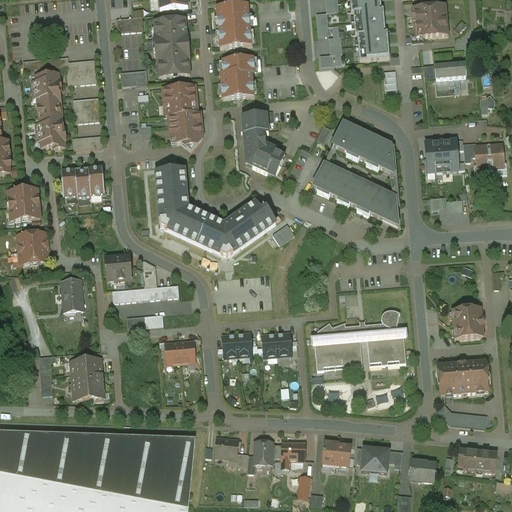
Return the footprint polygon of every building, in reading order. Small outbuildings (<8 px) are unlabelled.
[(186,0),(171,0),(159,1),(160,12),(188,10),(186,0)] [(326,0),(327,15),(339,15),(338,0),(326,0)] [(379,0),(349,0),(351,16),(353,16),(355,38),(357,38),(360,64),(389,62),(387,35),(385,35),(383,12),(381,12),(379,0)] [(248,6),(216,9),(217,21),(218,32),(219,51),(252,48),(250,29),(249,18),(248,6)] [(445,8),(413,11),(414,19),(416,21),(416,26),(414,26),(415,36),(422,36),(422,40),(447,38),(445,8)] [(322,70),(343,68),(341,28),(329,29),(328,15),(317,16),(319,40),(330,39),(331,57),(321,58),(322,70)] [(142,20),(116,22),(117,36),(143,34),(142,20)] [(175,23),(161,24),(159,24),(158,24),(154,25),(154,24),(154,25),(155,38),(154,39),(155,45),(156,44),(157,61),(156,61),(157,67),(158,67),(159,80),(159,81),(159,80),(163,80),(164,80),(166,80),(180,79),(183,78),(183,79),(183,78),(189,78),(190,78),(190,77),(189,67),(189,66),(189,62),(189,55),(188,45),(188,44),(187,37),(186,37),(186,33),(185,22),(184,22),(185,22),(178,23),(178,22),(178,23),(175,23)] [(461,23),(453,33),(458,36),(466,27),(461,23)] [(95,63),(68,65),(68,60),(23,64),(24,76),(66,72),(67,77),(96,74),(95,63)] [(253,60),(222,63),(223,75),(220,76),(221,88),(222,102),(254,99),(253,85),(252,75),(251,71),(254,70),(253,60)] [(465,66),(434,69),(435,83),(466,80),(465,66)] [(146,73),(121,76),(122,90),(148,87),(146,73)] [(489,73),(482,73),(483,88),(491,88),(489,73)] [(96,74),(67,77),(68,89),(97,86),(96,74)] [(395,75),(383,75),(386,105),(398,104),(395,75)] [(58,78),(47,79),(35,80),(36,87),(33,87),(34,103),(37,102),(38,107),(36,108),(61,106),(60,95),(61,95),(60,83),(59,84),(58,78)] [(182,90),(176,91),(163,93),(166,120),(170,120),(200,117),(200,116),(197,117),(197,112),(194,112),(193,106),(196,106),(195,90),(182,91),(182,90)] [(98,101),(73,103),(74,115),(99,112),(98,101)] [(61,106),(36,108),(36,109),(38,109),(39,123),(37,123),(37,124),(62,122),(62,121),(60,107),(61,107),(61,106)] [(99,112),(74,115),(75,126),(100,124),(99,112)] [(200,117),(170,120),(171,129),(169,130),(171,142),(176,142),(176,147),(186,146),(186,151),(191,155),(202,141),(200,117)] [(275,152),(265,148),(264,137),(268,137),(267,118),(242,120),(246,167),(252,171),(268,178),(269,175),(276,178),(285,160),(274,155),(275,152)] [(62,122),(37,124),(37,125),(39,124),(40,130),(37,130),(38,145),(41,145),(41,151),(53,150),(54,152),(65,151),(64,144),(66,144),(65,132),(63,132),(62,122)] [(0,178),(10,177),(10,171),(11,170),(8,144),(2,145),(0,126),(0,178)] [(142,129),(143,137),(152,136),(152,128),(142,129)] [(318,145),(326,147),(331,132),(323,129),(318,145)] [(390,152),(375,145),(374,147),(369,145),(370,142),(355,135),(354,138),(341,132),(333,149),(347,156),(346,159),(358,165),(359,162),(367,166),(366,169),(378,174),(379,171),(393,178),(391,156),(389,154),(390,152)] [(102,139),(73,141),(74,153),(103,151),(102,139)] [(456,144),(425,147),(427,177),(436,176),(436,174),(442,174),(443,177),(443,174),(450,173),(450,175),(459,174),(456,144)] [(475,147),(463,148),(464,166),(471,166),(471,161),(476,161),(475,150),(475,147)] [(475,150),(476,161),(477,170),(477,173),(503,170),(503,168),(501,148),(475,150)] [(503,170),(477,173),(477,170),(474,170),(475,180),(488,179),(488,176),(493,175),(493,179),(507,177),(506,168),(503,168),(503,170)] [(88,174),(76,175),(75,173),(61,175),(63,198),(77,197),(77,201),(91,200),(91,196),(104,194),(102,171),(88,172),(88,174)] [(364,193),(359,191),(361,188),(346,181),(344,184),(340,182),(341,179),(326,172),(325,175),(322,173),(313,191),(318,193),(317,196),(328,201),(330,198),(338,202),(336,205),(348,211),(350,208),(358,211),(356,214),(368,220),(370,217),(398,230),(396,208),(379,200),(381,197),(366,190),(364,193)] [(185,173),(155,175),(159,232),(227,263),(275,229),(257,206),(222,227),(189,212),(185,173)] [(38,193),(8,196),(10,222),(14,222),(14,225),(40,222),(38,193)] [(445,201),(430,203),(431,214),(447,212),(447,217),(462,215),(462,205),(446,206),(445,201)] [(273,237),(281,248),(296,238),(289,227),(273,237)] [(47,236),(17,238),(20,265),(23,265),(23,267),(49,265),(47,236)] [(129,259),(105,260),(107,284),(114,283),(114,285),(131,284),(129,259)] [(157,290),(155,269),(144,264),(142,264),(144,291),(157,290)] [(465,268),(462,275),(474,279),(476,272),(465,268)] [(81,284),(62,286),(64,316),(83,315),(81,284)] [(144,291),(113,293),(113,306),(179,300),(178,289),(157,290),(144,291)] [(480,312),(452,314),(455,342),(483,340),(482,329),(483,329),(483,323),(481,323),(480,312)] [(384,316),(384,317),(383,317),(382,318),(382,320),(381,321),(381,322),(381,324),(382,325),(382,326),(383,327),(365,328),(365,325),(359,325),(359,329),(345,330),(345,327),(332,331),(329,327),(317,335),(321,340),(310,341),(311,350),(312,350),(312,349),(315,349),(317,374),(324,374),(323,370),(344,369),(344,372),(351,371),(350,368),(362,367),(360,345),(367,345),(369,366),(381,365),(381,369),(388,368),(388,365),(399,364),(399,367),(406,367),(404,341),(406,341),(406,342),(407,342),(406,332),(394,333),(394,332),(397,331),(400,317),(397,315),(394,315),(391,314),(388,315),(386,315),(384,316)] [(163,318),(145,320),(146,331),(164,330),(163,318)] [(145,320),(127,321),(128,333),(146,331),(145,320)] [(241,336),(236,337),(237,360),(251,359),(251,357),(251,349),(250,337),(241,338),(241,336)] [(277,359),(276,336),(270,337),(271,338),(262,338),(263,351),(263,356),(263,360),(277,359)] [(280,336),(276,336),(277,359),(291,358),(291,353),(291,348),(290,337),(280,337),(280,336)] [(237,360),(236,337),(231,337),(231,338),(222,339),(223,351),(223,357),(224,361),(237,360)] [(193,345),(165,347),(166,350),(167,368),(195,366),(193,347),(193,345)] [(56,359),(39,360),(40,372),(51,371),(50,365),(56,365),(56,359)] [(101,361),(72,364),(72,370),(71,370),(73,397),(75,397),(75,403),(103,401),(103,396),(104,395),(101,361)] [(465,366),(458,367),(451,368),(450,367),(449,367),(450,368),(442,368),(441,368),(439,369),(439,368),(438,368),(438,369),(439,369),(439,372),(437,372),(437,373),(439,373),(440,381),(438,381),(438,382),(440,382),(441,397),(441,398),(442,398),(444,397),(444,398),(445,398),(445,397),(452,397),(453,397),(461,396),(462,396),(466,395),(466,396),(467,396),(467,395),(475,395),(476,395),(476,394),(483,394),(484,394),(485,394),(484,394),(486,394),(488,394),(488,393),(487,393),(486,378),(488,378),(488,377),(486,377),(485,369),(487,369),(487,368),(485,368),(485,365),(485,364),(484,364),(484,365),(482,365),(482,364),(481,365),(474,366),(474,365),(473,365),(473,366),(465,366)] [(52,382),(41,383),(42,394),(53,393),(52,387),(52,382)] [(442,425),(487,430),(489,418),(443,413),(442,425)] [(195,440),(0,434),(0,476),(187,511),(195,440)] [(238,444),(216,442),(215,460),(228,461),(236,462),(237,456),(238,444)] [(272,446),(255,445),(255,459),(255,467),(272,467),(272,460),(281,460),(281,449),(272,449),(272,446)] [(338,447),(324,445),(322,467),(348,469),(350,450),(338,449),(338,447)] [(281,446),(281,449),(281,460),(281,473),(290,473),(290,465),(305,464),(304,446),(281,446)] [(390,453),(362,452),(361,477),(388,478),(390,453)] [(475,455),(459,454),(458,468),(463,468),(462,473),(475,474),(475,471),(479,472),(482,475),(494,476),(496,458),(488,457),(488,455),(476,453),(475,455)] [(248,457),(237,456),(236,462),(228,461),(227,469),(247,471),(248,459),(248,457)] [(255,459),(248,459),(247,471),(246,477),(255,477),(255,467),(255,459)] [(452,462),(446,461),(444,477),(450,478),(452,462)] [(427,464),(411,463),(410,482),(421,483),(421,485),(434,486),(436,467),(427,466),(427,464)] [(187,511),(0,476),(0,511),(187,511)] [(309,480),(299,479),(297,506),(301,507),(301,502),(307,502),(309,480)] [(451,491),(443,490),(442,498),(450,499),(451,491)] [(321,511),(322,498),(310,497),(309,511),(321,511)] [(409,511),(411,500),(398,498),(396,511),(409,511)]
